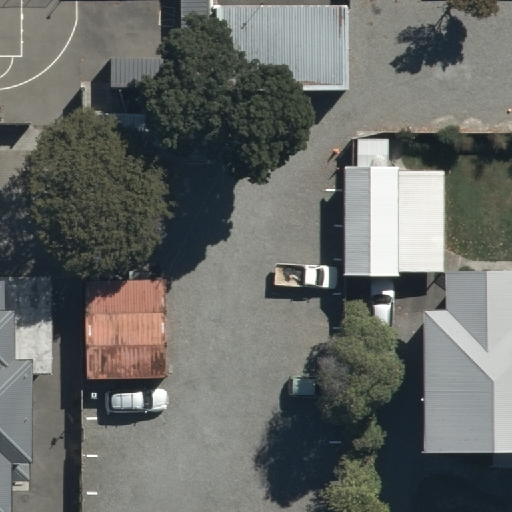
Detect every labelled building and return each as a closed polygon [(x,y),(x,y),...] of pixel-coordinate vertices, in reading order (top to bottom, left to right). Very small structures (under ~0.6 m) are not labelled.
[(345,4),(219,5),(219,87),(346,86),(345,4)] [(81,159),(186,159),(186,104),(81,104),(81,159)] [(216,159),(216,200),(335,200),(335,159),(216,159)] [(446,169),(349,169),(349,272),(447,272),(446,169)] [(298,228),(219,228),(218,387),(297,387),(298,228)] [(114,387),(193,387),(193,229),(114,229),(114,387)] [(0,511),(7,511),(8,478),(27,478),(26,372),(49,372),(49,269),(0,269),(0,511)] [(511,273),(455,274),(455,309),(430,309),(432,451),(501,450),(501,467),(511,466),(511,273)]
